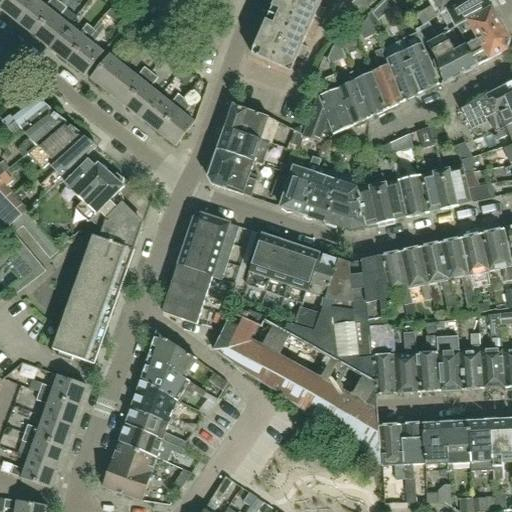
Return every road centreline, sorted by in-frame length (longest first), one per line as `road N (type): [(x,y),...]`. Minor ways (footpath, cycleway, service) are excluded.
road 1 (residential): [(511,214),(374,245),(346,243),(184,186)]
road 2 (residential): [(187,511),(257,407),(256,392),(140,307)]
road 3 (residential): [(184,186),(0,39)]
road 4 (residential): [(72,509),(140,307)]
road 5 (residential): [(184,186),(256,0)]
road 6 (residential): [(355,146),(511,65)]
road 7 (residential): [(140,307),(184,186)]
